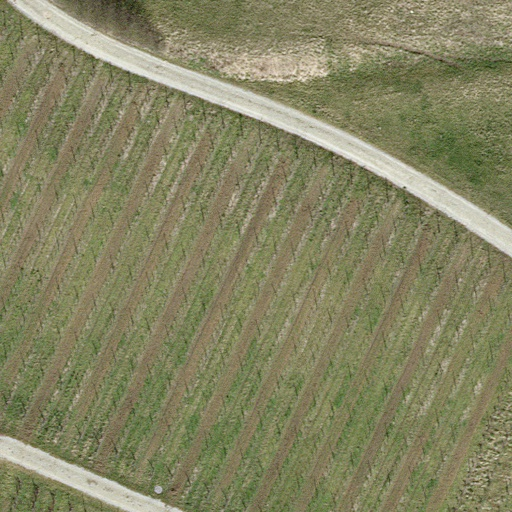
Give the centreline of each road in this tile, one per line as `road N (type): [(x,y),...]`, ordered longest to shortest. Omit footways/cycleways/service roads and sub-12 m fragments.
road 1 (track): [(511,246),(389,168),(94,44),(24,0)]
road 2 (unclassified): [(0,441),(167,511)]
